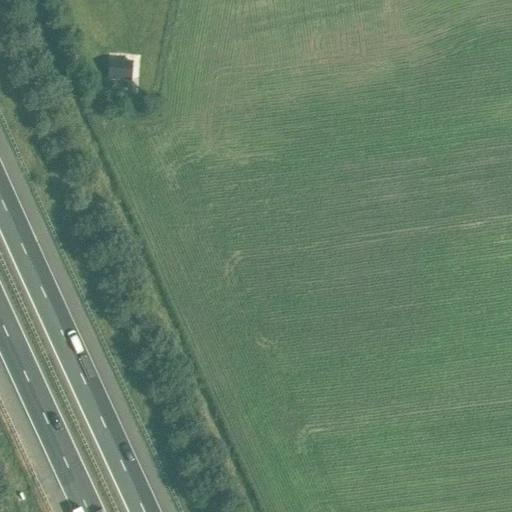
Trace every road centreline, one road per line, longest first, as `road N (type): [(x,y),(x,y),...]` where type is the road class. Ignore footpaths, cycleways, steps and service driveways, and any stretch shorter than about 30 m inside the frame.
road 1 (track): [(0,62),(194,511)]
road 2 (motorway): [(143,511),(0,196)]
road 3 (motorway): [(0,320),(87,511)]
